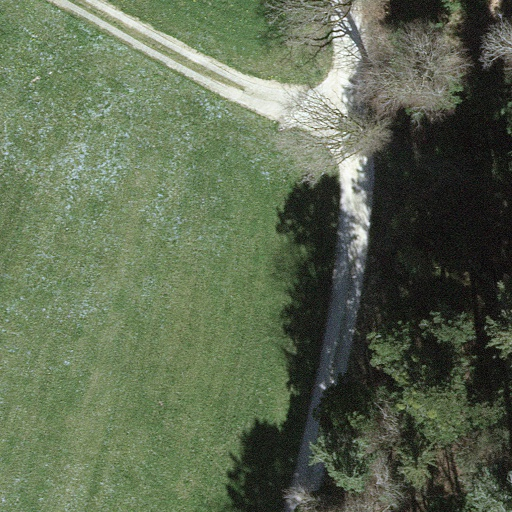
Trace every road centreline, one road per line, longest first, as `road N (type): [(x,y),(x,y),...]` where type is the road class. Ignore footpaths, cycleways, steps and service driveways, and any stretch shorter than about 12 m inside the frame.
road 1 (track): [(297,511),(354,234),(354,69),(344,0)]
road 2 (track): [(357,147),(87,0)]
road 3 (track): [(357,147),(511,216)]
